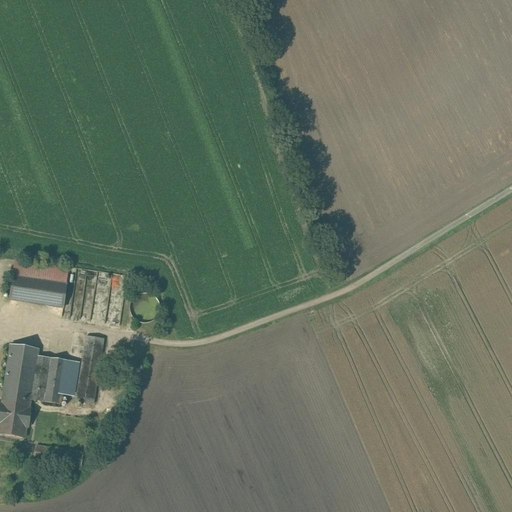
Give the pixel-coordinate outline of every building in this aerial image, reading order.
[(68,271),(14,263),(8,301),(62,309),(68,271)] [(39,348),(5,343),(0,382),(0,395),(30,400),(61,405),(63,393),(75,395),(79,364),(38,358),(39,348)] [(75,395),(73,404),(96,408),(102,360),(80,357),(79,364),(75,395)] [(0,395),(0,435),(24,440),(30,400),(0,395)] [(82,470),(84,455),(53,451),(51,466),(82,470)]
